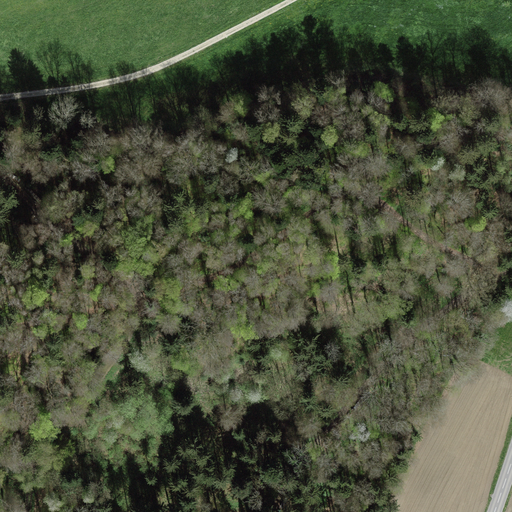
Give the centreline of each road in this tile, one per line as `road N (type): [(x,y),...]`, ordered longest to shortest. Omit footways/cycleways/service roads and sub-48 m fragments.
road 1 (track): [(29,511),(36,458),(97,385),(137,310),(113,269),(55,232),(0,177)]
road 2 (track): [(136,300),(226,268),(348,191),(497,274)]
road 3 (track): [(273,511),(326,432),(395,353),(511,262)]
road 4 (track): [(291,0),(138,73),(0,96)]
